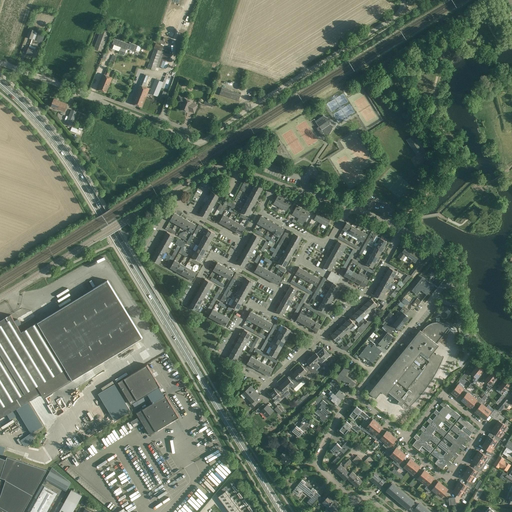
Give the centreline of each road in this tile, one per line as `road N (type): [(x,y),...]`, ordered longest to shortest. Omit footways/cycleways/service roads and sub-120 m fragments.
road 1 (secondary): [(281,511),(65,154),(0,83)]
road 2 (unclassified): [(201,140),(404,9),(406,0)]
road 3 (unclassified): [(201,140),(0,63)]
road 4 (residential): [(405,435),(407,447),(450,475),(482,426),(439,390)]
road 5 (residential): [(244,370),(270,381),(364,295)]
road 6 (residential): [(355,395),(452,284)]
road 7 (unclassified): [(0,298),(103,233)]
